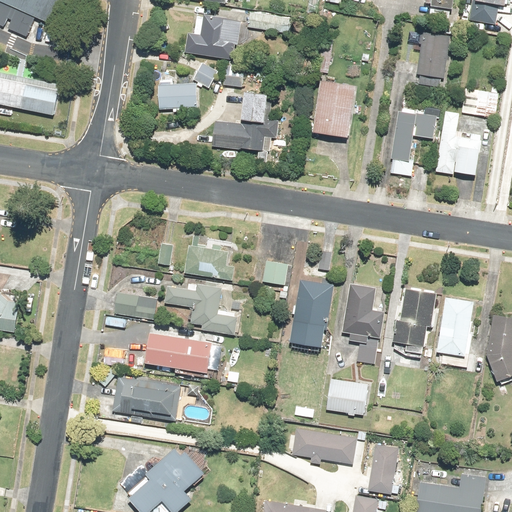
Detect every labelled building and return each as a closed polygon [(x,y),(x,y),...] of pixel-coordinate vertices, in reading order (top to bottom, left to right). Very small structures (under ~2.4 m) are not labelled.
[(0,0),(0,24),(3,26),(7,18),(11,20),(8,27),(26,36),(35,16),(52,23),(62,0),(0,0)] [(433,6),(431,16),(450,19),(451,15),(457,15),(458,0),(429,0),(428,5),(433,6)] [(473,0),(471,21),(498,25),(500,6),(510,7),(510,0),(473,0)] [(292,17),(253,13),(251,29),(290,34),(292,17)] [(190,34),(188,56),(235,60),(237,46),(242,46),(245,19),(199,15),(197,34),(190,34)] [(421,78),(421,86),(442,88),(443,80),(449,81),(454,36),(424,33),(420,78),(421,78)] [(204,63),(195,80),(211,89),(220,72),(204,63)] [(228,67),(225,86),(244,88),(247,69),(228,67)] [(0,73),(0,104),(53,116),(60,86),(0,73)] [(163,85),(161,85),(161,110),(175,110),(175,113),(185,113),(185,109),(200,109),(199,84),(175,85),(174,81),(163,81),(163,85)] [(360,88),(324,82),(316,134),(352,139),(360,88)] [(466,89),(464,114),(499,117),(500,92),(466,89)] [(218,121),(215,147),(260,152),(259,163),(268,164),(270,152),(272,153),(274,139),(279,140),(282,121),(271,120),(274,97),(248,93),(244,124),(218,121)] [(405,112),(401,112),(393,159),(395,160),(393,174),(414,177),(416,161),(412,161),(416,137),(436,140),(439,119),(441,120),(443,111),(427,108),(426,116),(416,114),(417,111),(405,109),(405,112)] [(462,114),(448,112),(438,173),(456,175),(456,173),(479,177),(485,142),(482,142),(483,136),(474,134),(473,140),(458,138),(462,114)] [(191,245),(187,273),(235,280),(237,266),(229,265),(231,251),(222,250),(223,245),(215,244),(214,248),(208,247),(208,245),(199,244),(200,237),(195,236),(193,245),(191,245)] [(306,242),(296,240),(293,265),(303,266),(306,242)] [(176,245),(163,243),(160,263),(173,265),(176,245)] [(335,251),(323,249),(320,268),(332,270),(335,251)] [(291,264),(268,260),(265,281),(287,285),(291,264)] [(337,284),(303,279),(299,305),(297,305),(295,314),(297,314),(293,342),(296,342),(295,347),(322,351),(323,346),(325,347),(328,329),(330,329),(337,284)] [(221,310),(225,288),(220,287),(220,283),(208,281),(207,285),(200,283),(199,285),(191,283),(190,289),(170,286),(167,303),(195,307),(194,315),(191,315),(190,319),(193,320),(193,323),(205,325),(204,329),(237,335),(240,317),(237,317),(237,313),(221,310)] [(379,287),(352,283),(345,332),(353,333),(352,340),(361,341),(358,361),(377,364),(380,344),(370,342),(371,336),(384,338),(388,311),(376,309),(379,287)] [(440,293),(408,288),(403,320),(399,319),(396,341),(410,343),(409,351),(426,353),(427,346),(431,325),(435,326),(440,293)] [(0,329),(17,332),(22,302),(11,301),(2,292),(0,292),(0,329)] [(159,298),(120,292),(117,314),(156,319),(159,298)] [(477,301),(449,296),(440,352),(468,356),(477,301)] [(511,316),(496,314),(490,354),(501,382),(511,377),(511,316)] [(154,332),(149,363),(212,373),(213,365),(222,367),(225,348),(216,347),(217,342),(192,338),(194,329),(176,326),(175,335),(154,332)] [(121,376),(116,412),(178,421),(183,385),(121,376)] [(371,384),(333,378),(329,409),(351,413),(351,415),(357,415),(358,413),(366,415),(371,384)] [(316,409),(298,406),(296,414),(315,418),(316,409)] [(359,438),(298,428),(294,454),(314,457),(313,462),(322,464),(323,459),(355,464),(359,438)] [(395,485),(401,448),(377,444),(370,491),(394,494),(394,493),(400,494),(401,486),(395,485)] [(185,455),(178,448),(149,473),(151,474),(130,492),(134,497),(133,498),(145,511),(153,511),(166,500),(176,511),(180,511),(196,499),(188,490),(208,472),(189,451),(185,455)] [(423,482),(418,511),(483,511),(489,477),(463,474),(461,487),(423,482)] [(381,499),(357,495),(354,511),(378,511),(379,508),(388,509),(389,502),(380,501),(381,499)] [(328,511),(329,510),(268,500),(265,511),(328,511)]
